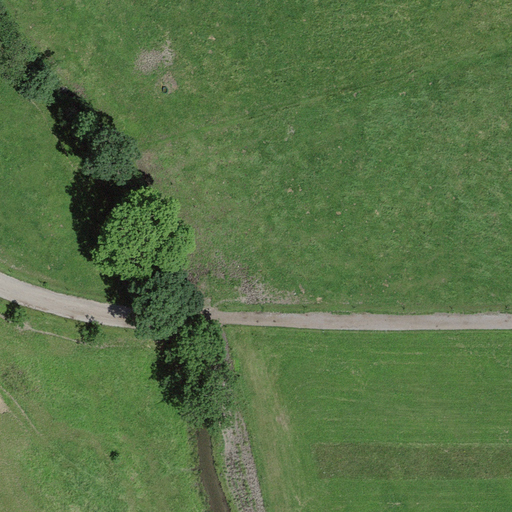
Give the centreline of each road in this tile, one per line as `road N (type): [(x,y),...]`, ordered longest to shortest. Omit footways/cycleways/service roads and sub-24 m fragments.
road 1 (unclassified): [(0,278),(49,300),(164,317),(511,322)]
road 2 (track): [(258,511),(220,320)]
